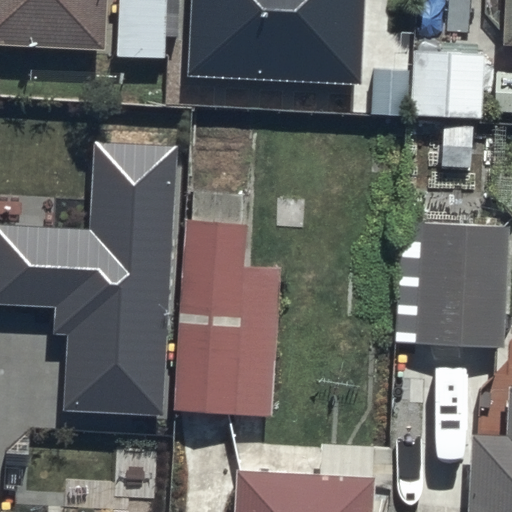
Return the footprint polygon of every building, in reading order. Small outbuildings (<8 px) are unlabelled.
[(0,0),(0,35),(105,41),(107,0),(0,0)] [(193,0),(190,74),(359,82),(363,0),(193,0)] [(511,39),(511,0),(504,0),(503,39),(511,39)] [(413,110),(482,113),(485,47),(417,43),(413,110)] [(87,232),(0,226),(0,304),(54,308),(52,334),(69,335),(64,410),(161,416),(178,148),(93,142),(87,232)] [(192,211),(180,212),(173,399),(234,402),(233,405),(271,406),(276,260),(243,258),(244,217),(239,217),(240,187),(193,185),(192,211)] [(505,339),(506,220),(417,215),(416,237),(398,237),(398,267),(355,266),(354,325),(394,326),(394,337),(505,339)] [(511,511),(511,383),(506,383),(505,427),(468,425),(464,511),(511,511)] [(371,511),(373,478),(387,479),(388,439),(321,436),(319,468),(235,464),(231,511),(371,511)]
